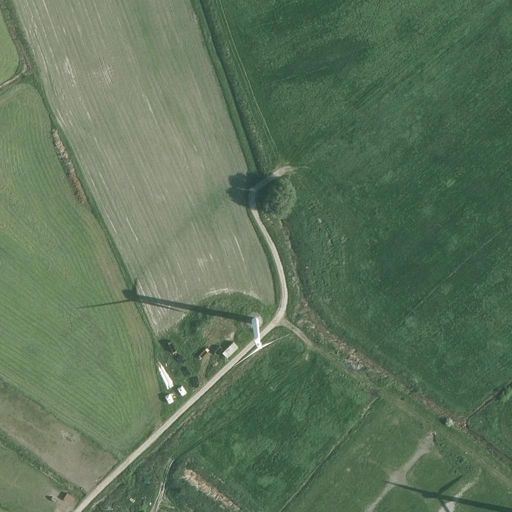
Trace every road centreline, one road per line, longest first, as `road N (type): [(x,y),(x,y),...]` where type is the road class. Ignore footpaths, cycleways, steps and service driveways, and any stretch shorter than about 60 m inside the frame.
road 1 (track): [(76,511),(278,317),(278,260),(253,206),(263,180)]
road 2 (track): [(278,317),(511,481)]
